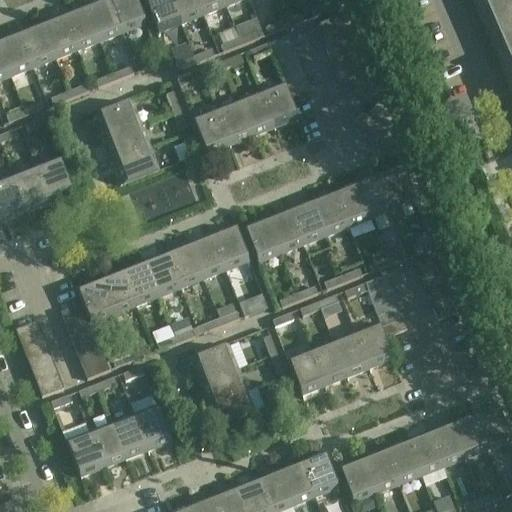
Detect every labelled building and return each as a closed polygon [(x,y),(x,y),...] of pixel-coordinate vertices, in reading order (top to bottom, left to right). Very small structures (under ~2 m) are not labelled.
[(134,0),(112,0),(108,2),(122,36),(145,27),(134,0)] [(181,27),(169,0),(148,0),(144,2),(157,37),(181,27)] [(203,18),(195,0),(169,0),(181,27),(203,18)] [(225,10),(221,0),(195,0),(203,18),(225,10)] [(248,1),(247,0),(221,0),(225,10),(248,1)] [(511,0),(480,0),(511,73),(511,0)] [(122,36),(108,2),(86,10),(100,45),(122,36)] [(331,14),(328,7),(309,14),(312,21),(331,14)] [(100,45),(86,10),(64,19),(77,54),(100,45)] [(303,25),(301,18),(283,25),(286,32),(303,25)] [(77,54),(64,19),(41,28),(55,63),(77,54)] [(343,31),(338,20),(316,29),(320,40),(343,31)] [(286,32),(283,25),(265,32),(268,39),(286,32)] [(55,63),(41,28),(19,37),(33,72),(55,63)] [(347,42),(343,31),(320,40),(325,51),(347,42)] [(259,43),(256,35),(238,42),(241,50),(259,43)] [(33,72),(19,37),(0,44),(0,54),(10,80),(33,72)] [(293,50),(288,39),(268,48),(272,58),(293,50)] [(241,50),(238,42),(220,49),(223,57),(241,50)] [(351,53),(347,42),(325,51),(329,62),(351,53)] [(249,55),(252,62),(270,55),(267,48),(249,55)] [(297,61),(293,50),(272,58),(276,69),(297,61)] [(214,60),(211,53),(193,60),(196,67),(214,60)] [(356,65),(351,53),(329,62),(334,73),(356,65)] [(0,84),(10,80),(0,54),(0,84)] [(240,59),(222,66),(225,73),(243,66),(240,59)] [(161,67),(158,60),(139,67),(142,74),(161,67)] [(196,67),(193,60),(176,67),(178,74),(196,67)] [(301,72),(297,61),(276,69),(281,80),(301,72)] [(360,76),(356,65),(334,73),(338,85),(360,76)] [(225,73),(222,66),(204,73),(207,80),(225,73)] [(133,78),(130,71),(112,78),(115,85),(133,78)] [(305,83),(301,72),(281,80),(284,87),(285,91),(305,83)] [(176,84),(179,91),(198,84),(195,76),(176,84)] [(115,85),(112,78),(95,85),(97,92),(115,85)] [(310,94),(305,83),(285,91),(289,102),(310,94)] [(297,122),(289,102),(285,91),(284,87),(260,97),(274,131),(297,122)] [(88,96),(86,88),(68,95),(71,103),(88,96)] [(71,103),(68,95),(50,102),(53,110),(71,103)] [(173,96),(165,99),(172,117),(180,114),(173,96)] [(274,131),(260,97),(238,106),(251,140),(274,131)] [(44,113),(41,106),(23,113),(26,120),(44,113)] [(96,120),(105,143),(140,129),(131,106),(96,120)] [(251,140),(238,106),(215,114),(229,149),(251,140)] [(26,120),(23,113),(5,120),(8,127),(26,120)] [(187,132),(180,114),(172,117),(180,135),(187,132)] [(229,149),(215,114),(192,123),(206,158),(229,149)] [(27,137),(46,130),(43,122),(24,130),(27,137)] [(149,152),(140,129),(105,143),(114,165),(149,152)] [(15,133),(0,139),(0,146),(0,147),(18,140),(15,133)] [(183,144),(191,162),(198,159),(190,141),(183,144)] [(158,175),(149,152),(114,165),(123,189),(158,175)] [(72,197),(59,162),(35,171),(49,206),(72,197)] [(415,204),(402,169),(378,179),(392,213),(415,204)] [(49,206),(35,171),(13,180),(27,215),(49,206)] [(201,174),(160,185),(165,206),(206,195),(201,174)] [(392,213),(378,179),(356,188),(370,222),(392,213)] [(27,215),(13,180),(0,185),(0,212),(5,224),(27,215)] [(370,222),(356,188),(334,196),(347,231),(370,222)] [(347,231),(334,196),(311,205),(325,240),(347,231)] [(325,240),(311,205),(289,214),(303,249),(325,240)] [(303,249),(289,214),(267,223),(281,258),(303,249)] [(281,258),(267,223),(244,232),(257,267),(281,258)] [(234,230),(211,240),(225,274),(248,265),(234,230)] [(225,274),(211,240),(189,248),(203,283),(225,274)] [(434,251),(431,244),(412,252),(415,259),(434,251)] [(203,283),(189,248),(166,257),(180,292),(203,283)] [(406,262),(404,255),(386,262),(388,270),(406,262)] [(180,292),(166,257),(144,266),(158,301),(180,292)] [(441,270),(437,259),(415,268),(419,279),(441,270)] [(388,270),(386,262),(368,269),(371,277),(388,270)] [(158,301),(144,266),(122,275),(136,310),(158,301)] [(446,281),(441,270),(419,279),(424,290),(446,281)] [(362,280),(359,273),(341,280),(344,287),(362,280)] [(136,310),(122,275),(99,284),(114,319),(136,310)] [(344,287),(341,280),(323,287),(326,294),(344,287)] [(388,291),(384,280),(363,288),(365,295),(367,300),(388,291)] [(450,293),(446,281),(424,290),(428,301),(450,293)] [(114,319),(99,284),(76,293),(82,307),(87,319),(90,329),(114,319)] [(365,295),(363,288),(344,296),(347,303),(365,295)] [(317,298),(314,290),(296,298),(299,305),(317,298)] [(393,302),(388,291),(367,300),(371,311),(393,302)] [(455,304),(450,293),(428,301),(432,313),(455,304)] [(299,305),(296,298),(279,305),(281,312),(299,305)] [(335,299),(317,306),(320,313),(338,306),(335,299)] [(397,313),(393,302),(371,311),(376,322),(397,313)] [(459,315),(455,304),(432,313),(437,324),(459,315)] [(267,312),(264,305),(245,312),(248,320),(267,312)] [(320,313),(317,306),(299,313),(302,321),(320,313)] [(87,319),(82,307),(60,316),(64,327),(87,319)] [(402,325),(397,313),(376,322),(378,328),(380,333),(402,325)] [(239,323),(236,316),(218,323),(221,330),(239,323)] [(272,324),(274,332),(293,324),(290,317),(272,324)] [(91,330),(90,329),(87,319),(64,327),(69,338),(91,330)] [(221,330),(218,323),(201,330),(203,337),(221,330)] [(37,325),(34,326),(15,334),(19,345),(42,337),(37,325)] [(406,335),(402,325),(380,333),(384,344),(406,335)] [(392,363),(384,344),(380,333),(378,328),(355,337),(369,372),(392,363)] [(95,341),(91,330),(69,338),(73,350),(95,341)] [(195,341),(192,334),(174,341),(176,348),(195,341)] [(46,348),(42,337),(19,345),(24,357),(46,348)] [(369,372),(355,337),(333,346),(347,381),(369,372)] [(269,340),(262,343),(269,361),(276,358),(269,340)] [(100,352),(95,341),(73,350),(78,361),(100,352)] [(176,348),(174,341),(156,348),(159,355),(176,348)] [(347,381),(333,346),(311,355),(324,390),(347,381)] [(50,359),(46,348),(24,357),(28,368),(50,359)] [(150,358),(147,351),(129,358),(132,366),(150,358)] [(193,364),(202,387),(236,374),(227,351),(193,364)] [(104,363),(100,352),(78,361),(82,372),(104,363)] [(324,390),(311,355),(287,364),(301,399),(324,390)] [(132,366),(129,358),(111,365),(114,373),(132,366)] [(283,376),(276,358),(269,361),(276,379),(283,376)] [(55,370),(50,359),(28,368),(32,379),(55,370)] [(109,375),(104,363),(82,372),(87,384),(109,375)] [(59,381),(55,370),(32,379),(37,390),(59,381)] [(144,378),(141,371),(122,378),(125,385),(144,378)] [(245,396),(236,374),(202,387),(211,410),(245,396)] [(64,393),(59,381),(37,390),(41,401),(64,393)] [(113,382),(96,389),(98,396),(116,389),(113,382)] [(280,388),(287,407),(294,404),(287,385),(280,388)] [(98,396),(96,389),(78,396),(81,403),(98,396)] [(254,419),(245,396),(211,410),(220,433),(254,419)] [(69,399),(50,407),(53,414),(72,406),(69,399)] [(510,444),(496,409),(473,419),(487,453),(510,444)] [(171,445),(157,410),(134,420),(147,454),(171,445)] [(487,453),(473,419),(451,427),(465,462),(487,453)] [(147,454),(134,420),(111,428),(125,463),(147,454)] [(465,462),(451,427),(429,436),(442,471),(465,462)] [(125,463),(111,428),(89,437),(103,472),(125,463)] [(442,471),(429,436),(406,445),(420,480),(442,471)] [(103,472),(89,437),(66,446),(80,481),(103,472)] [(420,480),(406,445),(384,454),(398,489),(420,480)] [(398,489),(384,454),(362,463),(375,498),(398,489)] [(338,491),(324,457),(300,466),(314,501),(338,491)] [(375,498),(362,463),(339,472),(352,507),(375,498)] [(314,501),(300,466),(278,475),(292,510),(314,501)] [(285,511),(292,510),(278,475),(256,484),(267,511),(285,511)] [(267,511),(256,484),(234,493),(241,511),(267,511)] [(241,511),(234,493),(211,502),(215,511),(241,511)] [(501,502),(498,495),(481,502),(483,509),(501,502)] [(215,511),(211,502),(189,510),(189,511),(215,511)] [(477,511),(483,509),(481,502),(463,509),(463,511),(477,511)]
